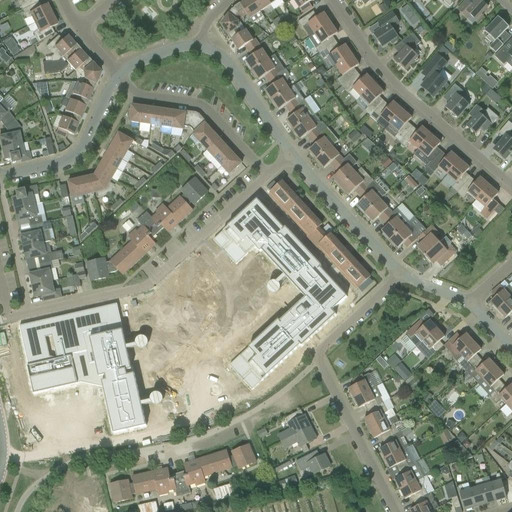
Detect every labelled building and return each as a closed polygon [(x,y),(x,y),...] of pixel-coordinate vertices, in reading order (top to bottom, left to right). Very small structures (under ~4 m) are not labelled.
[(19,0),(18,2),(22,10),(34,4),(31,0),(19,0)] [(263,17),(260,12),(252,0),(247,0),(241,4),(240,4),(235,8),(234,9),(242,18),(247,15),(253,24),(263,17)] [(252,0),(260,12),(270,5),(266,0),(252,0)] [(293,0),(300,9),(303,14),(312,8),(309,3),(313,0),(293,0)] [(481,15),(488,8),(479,0),(475,0),(472,5),(467,0),(458,10),(467,19),(470,15),(476,21),(476,20),(478,22),(483,16),(481,15)] [(34,24),(53,15),(50,9),(49,9),(47,5),(37,10),(34,4),(22,10),(26,19),(31,18),(34,24)] [(384,4),(379,8),(383,14),(389,11),(384,4)] [(238,23),(242,18),(234,9),(233,10),(232,10),(228,15),(229,16),(221,25),(228,35),(227,35),(231,41),(246,31),(246,30),(241,33),(238,29),(238,23)] [(408,21),(415,15),(411,10),(404,15),(408,21)] [(302,28),(309,24),(316,34),(333,22),(328,16),(326,17),(324,13),(317,18),(314,12),(298,22),(302,28)] [(382,29),(374,35),(383,48),(391,42),(392,45),(398,40),(397,38),(398,38),(392,28),(399,23),(393,13),(378,23),(382,29)] [(56,20),(53,15),(34,24),(37,30),(33,33),(38,43),(50,36),(47,30),(57,26),(55,21),(56,20)] [(485,30),(484,32),(489,36),(487,38),(493,44),(489,47),(495,53),(503,45),(497,40),(509,27),(498,17),(491,25),(484,29),(485,30)] [(316,34),(309,38),(316,48),(320,54),(335,44),(331,38),(338,34),(335,30),(337,29),(333,22),(316,34)] [(424,26),(417,31),(420,35),(427,29),(424,26)] [(245,46),(249,51),(259,45),(255,39),(253,41),(246,31),(231,41),(232,41),(239,51),(245,46)] [(413,65),(419,60),(417,58),(418,57),(413,52),(418,48),(416,47),(420,43),(412,33),(402,42),(406,48),(399,56),(398,55),(393,59),(397,65),(398,64),(406,71),(412,64),(413,65)] [(46,47),(53,55),(51,57),(51,62),(58,61),(63,58),(62,57),(76,45),(75,45),(67,36),(62,41),(58,36),(46,47)] [(458,49),(453,44),(449,41),(444,46),(448,50),(453,54),(458,49)] [(329,56),(336,66),(354,54),(350,48),(348,49),(345,45),(339,50),(335,44),(320,54),(324,60),(329,56)] [(75,71),(88,59),(80,51),(80,50),(76,45),(62,57),(63,58),(58,61),(51,62),(42,63),(44,76),(59,74),(67,67),(64,63),(66,61),(75,71)] [(246,65),(251,72),(269,60),(259,45),(249,51),(252,57),(246,61),(247,64),(246,65)] [(511,58),(511,49),(510,52),(505,46),(494,57),(504,66),(508,62),(511,58)] [(20,52),(16,47),(10,52),(13,57),(20,52)] [(449,53),(443,47),(438,52),(445,58),(449,53)] [(485,59),(488,61),(493,55),(490,52),(485,59)] [(358,61),(354,54),(336,66),(343,76),(337,80),(342,87),(356,76),(352,70),(359,66),(357,62),(358,61)] [(269,60),(251,72),(256,79),(257,78),(259,81),(265,76),(269,81),(285,70),(275,55),(269,60)] [(437,75),(447,63),(438,56),(422,75),(428,80),(421,87),(433,98),(442,87),(446,83),(447,83),(437,75)] [(76,71),(79,75),(83,73),(84,80),(82,85),(93,91),(96,84),(95,84),(100,73),(92,65),(93,64),(88,59),(75,71),(76,71)] [(467,70),(463,74),(466,77),(469,77),(470,76),(473,79),(476,75),(467,68),(467,70)] [(482,68),(476,75),(482,81),(485,77),(485,71),(482,68)] [(287,69),(285,70),(269,81),(272,87),(266,91),(267,93),(266,94),(271,102),(294,86),(289,89),(285,84),(288,82),(290,74),(287,69)] [(361,81),(356,76),(342,87),(337,92),(340,95),(345,91),(348,94),(353,89),(361,98),(377,83),(371,77),(370,79),(367,75),(361,81)] [(32,85),(37,92),(47,91),(46,83),(32,85)] [(78,84),(78,83),(77,83),(71,83),(65,98),(69,100),(86,108),(89,101),(88,101),(93,91),(82,85),(78,84)] [(382,89),(377,83),(361,98),(370,106),(364,111),(370,117),(383,104),(378,99),(384,93),(381,90),(382,89)] [(465,97),(466,94),(455,85),(451,90),(457,95),(445,108),(451,113),(451,115),(453,117),(455,118),(457,118),(458,119),(469,105),(463,100),(465,99),(465,97)] [(289,111),(305,101),(294,86),(271,102),(276,109),(277,108),(279,110),(285,106),(289,111)] [(486,95),(490,99),(495,93),(491,90),(486,95)] [(62,118),(79,125),(81,119),(81,118),(85,108),(86,108),(69,100),(62,118)] [(0,122),(4,128),(14,120),(8,112),(11,109),(2,101),(0,103),(0,122)] [(287,125),(292,132),(310,119),(309,119),(315,115),(305,101),(289,111),(293,117),(286,121),(288,124),(287,125)] [(390,125),(404,109),(398,104),(396,105),(393,102),(388,108),(383,104),(370,117),(376,123),(381,117),(390,125)] [(51,112),(49,105),(44,107),(43,108),(45,114),(51,112)] [(140,124),(142,107),(132,105),(131,113),(128,112),(124,119),(125,118),(129,121),(129,122),(140,124)] [(476,135),(481,130),(482,129),(486,132),(499,118),(488,109),(488,110),(485,113),(477,106),(468,115),(473,119),(467,127),(476,135)] [(153,108),(142,107),(140,124),(151,125),(153,108)] [(161,127),(164,110),(153,108),(151,125),(161,127)] [(410,114),(404,109),(390,125),(399,133),(394,138),(397,141),(394,144),(397,146),(400,143),(412,129),(406,124),(412,119),(408,116),(410,114)] [(172,128),(175,112),(164,110),(161,127),(172,128)] [(193,135),(206,124),(207,123),(200,115),(196,113),(185,111),(185,113),(183,130),(184,127),(190,128),(191,128),(195,133),(193,135)] [(175,112),(172,128),(183,130),(185,113),(175,112)] [(345,122),(346,122),(350,119),(345,114),(342,117),(345,122)] [(79,125),(62,118),(57,129),(55,135),(65,139),(67,133),(73,136),(78,125),(79,125)] [(316,123),(314,125),(310,119),(292,132),(297,139),(299,138),(300,140),(307,136),(311,141),(327,128),(324,124),(323,123),(322,123),(316,123)] [(0,137),(0,141),(2,149),(21,145),(18,131),(21,129),(14,120),(4,128),(10,135),(0,137)] [(511,134),(510,133),(511,130),(511,124),(509,122),(498,134),(504,138),(494,150),(505,160),(511,152),(511,134)] [(200,143),(213,132),(206,124),(193,135),(200,143)] [(359,131),(364,135),(368,130),(364,126),(359,131)] [(310,155),(315,161),(332,147),(339,141),(327,128),(311,141),(312,142),(315,146),(309,151),(311,153),(310,155)] [(410,142),(419,150),(433,134),(427,129),(425,130),(422,128),(417,134),(412,129),(400,143),(405,147),(410,142)] [(350,136),(356,142),(361,137),(356,131),(350,136)] [(208,151),(220,140),(213,132),(200,143),(208,151)] [(119,133),(113,143),(128,151),(134,142),(119,133)] [(433,134),(419,150),(414,156),(428,168),(441,154),(435,150),(441,144),(437,141),(439,139),(433,134)] [(48,156),(54,155),(50,138),(44,139),(47,152),(43,153),(44,157),(48,156)] [(215,159),(227,148),(220,140),(208,151),(215,159)] [(366,149),(372,143),(368,140),(362,146),(366,149)] [(113,143),(108,152),(123,161),(128,151),(113,143)] [(9,160),(10,165),(30,160),(29,154),(24,156),(21,145),(2,149),(4,161),(9,160)] [(330,164),(335,169),(344,161),(340,156),(332,147),(315,161),(321,168),(322,167),(324,169),(330,164)] [(222,167),(235,156),(227,148),(215,159),(222,167)] [(108,152),(103,162),(117,170),(123,161),(108,152)] [(448,175),(462,159),(456,154),(454,156),(451,153),(446,159),(441,154),(428,168),(426,171),(429,174),(432,171),(434,173),(439,168),(448,175)] [(184,158),(189,163),(192,160),(187,155),(184,158)] [(350,155),(344,161),(335,169),(339,173),(333,179),(335,181),(334,182),(340,189),(356,174),(351,169),(357,163),(350,155)] [(222,167),(230,175),(242,164),(235,156),(222,167)] [(382,162),(387,168),(392,163),(387,157),(382,162)] [(468,164),(462,159),(448,175),(456,183),(452,188),(457,193),(469,179),(464,175),(470,169),(466,166),(468,164)] [(112,180),(117,170),(103,162),(97,171),(112,180)] [(397,168),(394,164),(393,164),(387,169),(391,173),(397,168)] [(411,175),(424,186),(428,180),(416,170),(411,175)] [(112,180),(97,171),(95,176),(108,193),(112,190),(115,186),(110,183),(112,180)] [(355,191),(359,195),(374,182),(369,176),(363,177),(360,178),(356,174),(340,189),(346,195),(347,194),(349,196),(355,191)] [(108,193),(95,176),(90,177),(94,193),(97,193),(98,198),(104,197),(108,193)] [(180,191),(194,205),(209,191),(195,176),(180,191)] [(94,193),(90,177),(79,179),(83,196),(94,193)] [(405,181),(414,191),(419,187),(410,177),(405,181)] [(475,184),(469,179),(457,193),(463,198),(467,193),(477,201),(491,185),(485,179),(483,181),(480,178),(475,184)] [(72,198),(83,196),(79,179),(68,182),(72,198)] [(267,192),(356,289),(371,276),(330,232),(327,236),(319,227),(323,224),(281,179),(267,192)] [(364,215),(380,200),(386,195),(374,182),(359,195),(363,200),(357,205),(359,207),(358,209),(364,215)] [(69,198),(66,185),(60,186),(63,199),(69,198)] [(491,185),(477,201),(485,208),(481,214),(487,219),(499,205),(493,200),(499,194),(495,191),(497,190),(491,185)] [(38,193),(36,187),(16,192),(18,197),(13,198),(15,210),(35,205),(32,194),(38,193)] [(421,188),(415,193),(419,197),(425,192),(421,188)] [(168,233),(193,211),(180,196),(166,207),(164,204),(150,216),(147,212),(138,220),(152,236),(162,227),(168,233)] [(278,320),(229,366),(233,369),(231,371),(242,383),(244,381),(252,390),(301,346),(302,347),(313,337),(311,335),(310,333),(313,331),(316,334),(318,332),(336,315),(332,311),(347,297),(321,268),(322,267),(286,228),(284,229),(257,200),(213,240),(236,265),(255,247),(260,253),(262,251),(305,298),(280,322),(278,320)] [(379,217),(383,222),(392,213),(380,200),(364,215),(370,221),(371,220),(374,222),(379,217)] [(15,210),(18,221),(29,219),(31,226),(50,222),(43,223),(41,216),(37,217),(35,205),(15,210)] [(447,211),(443,207),(439,211),(443,215),(447,211)] [(70,208),(61,210),(63,218),(72,216),(70,208)] [(383,235),(389,241),(409,222),(397,209),(392,213),(383,222),(387,226),(382,232),(384,234),(383,235)] [(464,216),(459,220),(467,229),(472,225),(464,216)] [(66,218),(67,226),(70,238),(77,237),(72,217),(66,218)] [(21,236),(24,248),(49,242),(51,242),(49,230),(52,229),(50,222),(31,226),(32,234),(21,236)] [(413,235),(418,231),(409,222),(389,241),(395,248),(396,247),(398,249),(404,244),(408,248),(417,240),(413,235)] [(143,226),(107,260),(122,276),(156,245),(147,235),(150,233),(143,226)] [(424,258),(440,243),(435,238),(439,234),(432,226),(418,238),(423,243),(417,248),(419,250),(418,251),(424,258)] [(472,237),(462,226),(459,228),(459,229),(457,231),(462,237),(464,235),(468,240),(472,237)] [(477,227),(471,233),(477,239),(483,233),(477,227)] [(38,257),(39,265),(52,262),(59,260),(64,259),(62,251),(52,253),(49,242),(24,248),(27,260),(38,257)] [(443,265),(456,252),(449,244),(445,248),(440,243),(424,258),(430,265),(431,263),(433,265),(439,260),(443,265)] [(86,261),(89,281),(109,278),(106,258),(86,261)] [(55,269),(53,269),(52,262),(39,265),(41,272),(30,275),(33,286),(52,282),(58,281),(55,269)] [(85,273),(83,263),(75,265),(77,274),(85,273)] [(75,289),(76,289),(81,287),(80,280),(78,275),(72,276),(75,289)] [(46,301),(61,298),(60,292),(55,293),(52,282),(33,286),(35,298),(45,296),(46,301)] [(504,290),(500,286),(491,294),(495,298),(491,302),(493,305),(491,307),(496,312),(511,298),(511,297),(511,288),(509,285),(504,290)] [(510,314),(511,316),(511,298),(496,312),(501,318),(503,316),(506,319),(510,314)] [(117,305),(19,327),(28,366),(28,367),(34,394),(78,384),(77,383),(83,381),(103,386),(104,388),(105,395),(114,434),(147,427),(135,374),(133,375),(132,370),(132,369),(128,354),(117,305)] [(416,348),(439,328),(434,322),(432,324),(430,321),(425,325),(421,321),(412,329),(406,334),(408,336),(406,337),(416,348)] [(433,351),(436,354),(444,346),(440,342),(445,337),(442,335),(444,333),(439,328),(416,348),(424,356),(427,356),(433,351)] [(462,338),(458,334),(449,342),(460,355),(476,341),(471,335),(469,337),(466,334),(462,338)] [(476,341),(460,355),(454,360),(459,364),(466,372),(467,371),(480,359),(476,355),(481,351),(479,348),(480,346),(476,341)] [(395,358),(388,364),(393,370),(400,364),(395,358)] [(480,359),(467,371),(474,379),(478,384),(498,366),(494,360),(492,362),(489,359),(484,364),(480,359)] [(503,371),(498,366),(478,384),(490,397),(502,386),(498,382),(500,381),(499,380),(504,376),(501,373),(503,371)] [(407,371),(400,377),(404,382),(411,376),(407,371)] [(348,394),(352,400),(377,387),(371,375),(369,374),(363,377),(362,375),(352,381),(355,386),(349,389),(351,392),(348,394)] [(417,378),(409,385),(414,391),(422,384),(417,378)] [(383,383),(377,385),(388,411),(394,408),(383,383)] [(497,404),(502,400),(506,405),(511,399),(511,384),(506,390),(502,386),(490,397),(497,404)] [(365,406),(367,411),(383,403),(381,398),(382,397),(377,387),(352,400),(355,406),(357,405),(359,409),(365,406)] [(432,399),(426,395),(422,400),(428,404),(432,399)] [(383,403),(367,411),(370,416),(364,419),(369,429),(395,416),(392,409),(388,412),(383,403)] [(441,407),(433,414),(439,419),(446,413),(441,407)] [(282,442),(311,427),(305,416),(304,416),(303,416),(301,411),(301,410),(286,418),(289,424),(288,424),(291,430),(278,436),(282,442)] [(380,436),(383,441),(399,433),(395,425),(399,423),(395,416),(369,429),(374,439),(380,436)] [(428,421),(432,426),(438,420),(434,416),(428,421)] [(449,421),(446,427),(453,430),(456,424),(449,421)] [(306,445),(317,439),(311,427),(282,442),(285,449),(298,443),(300,448),(301,448),(304,453),(309,451),(306,445)] [(446,430),(440,433),(443,438),(449,435),(446,430)] [(383,461),(408,448),(408,447),(402,436),(401,432),(399,433),(383,441),(385,447),(380,450),(381,453),(379,454),(383,461)] [(456,437),(462,444),(468,439),(462,432),(456,437)] [(499,443),(496,441),(493,439),(487,447),(493,451),(499,443)] [(467,441),(463,445),(467,449),(471,446),(467,441)] [(230,451),(238,470),(257,461),(249,443),(230,451)] [(473,457),(463,447),(459,462),(473,457)] [(398,472),(416,463),(408,448),(383,461),(386,467),(388,466),(390,469),(396,466),(398,472)] [(204,476),(232,469),(227,450),(182,462),(185,472),(169,476),(170,480),(176,478),(177,481),(184,480),(185,486),(195,484),(196,486),(206,484),(204,476)] [(313,475),(331,466),(325,455),(320,457),(317,451),(296,462),(301,472),(309,468),(313,475)] [(275,474),(283,470),(287,468),(289,467),(292,466),(290,462),(274,470),(275,474)] [(400,490),(416,482),(423,478),(416,463),(398,472),(401,477),(395,480),(400,490)] [(447,467),(440,470),(442,473),(446,475),(450,474),(447,467)] [(167,468),(131,475),(134,495),(157,491),(158,496),(170,494),(169,491),(176,490),(174,479),(169,480),(167,468)] [(499,500),(507,498),(499,474),(496,475),(496,483),(491,484),(496,500),(499,499),(499,500)] [(413,502),(428,495),(431,493),(434,491),(427,476),(423,478),(416,482),(400,490),(405,500),(411,497),(413,502)] [(479,480),(486,504),(493,502),(493,501),(496,500),(491,484),(486,486),(482,479),(479,480)] [(112,502),(132,500),(130,480),(110,482),(112,502)] [(486,504),(479,480),(475,481),(475,489),(470,490),(475,506),(478,505),(478,506),(486,504)] [(288,488),(285,481),(279,483),(281,490),(288,488)] [(217,500),(234,495),(231,484),(214,488),(217,500)] [(475,506),(470,490),(466,492),(461,485),(458,486),(465,510),(473,508),(472,507),(475,506)] [(431,511),(432,511),(428,505),(433,502),(434,498),(431,493),(428,495),(413,502),(416,507),(410,510),(411,511),(431,511)] [(455,510),(461,508),(457,497),(451,499),(455,510)] [(139,505),(140,511),(158,511),(157,502),(139,505)]
